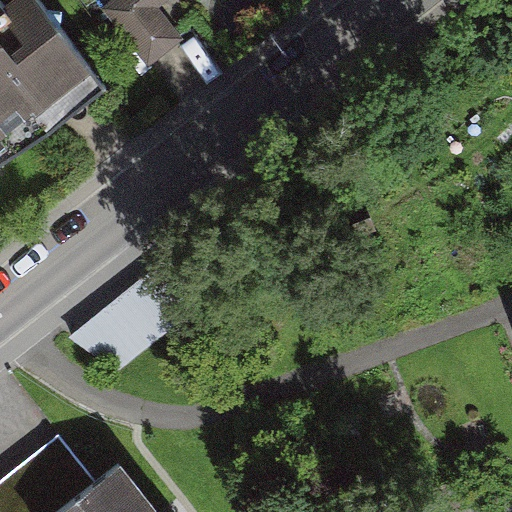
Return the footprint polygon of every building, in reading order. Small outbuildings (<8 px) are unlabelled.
[(0,0),(0,157),(101,83),(39,0),(28,0),(12,12),(2,0),(0,0)] [(107,0),(153,59),(190,31),(167,0),(107,0)] [(170,252),(76,330),(119,364),(208,296),(170,252)] [(55,511),(99,479),(58,426),(0,469),(0,511),(55,511)] [(99,479),(55,511),(170,511),(124,451),(99,479)]
